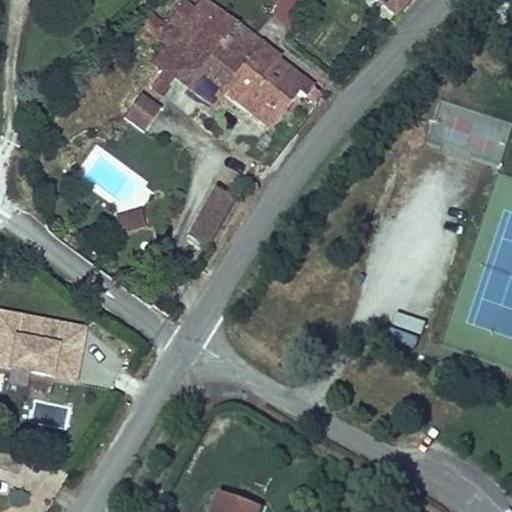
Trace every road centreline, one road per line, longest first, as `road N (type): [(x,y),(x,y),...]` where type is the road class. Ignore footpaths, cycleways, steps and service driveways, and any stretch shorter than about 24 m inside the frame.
road 1 (tertiary): [(445,0),(290,175),(189,339)]
road 2 (residential): [(189,339),(462,491),(485,511)]
road 3 (residential): [(0,224),(189,339)]
road 4 (tertiary): [(189,339),(88,511)]
